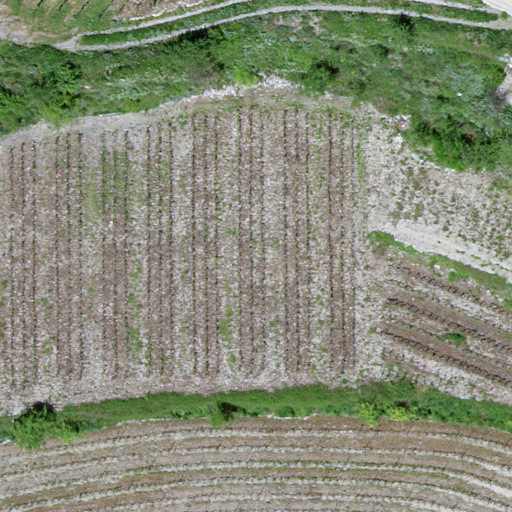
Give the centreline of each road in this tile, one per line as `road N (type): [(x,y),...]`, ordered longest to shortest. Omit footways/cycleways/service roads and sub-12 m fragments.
road 1 (track): [(0,19),(10,28),(89,36),(317,0)]
road 2 (track): [(389,0),(511,5)]
